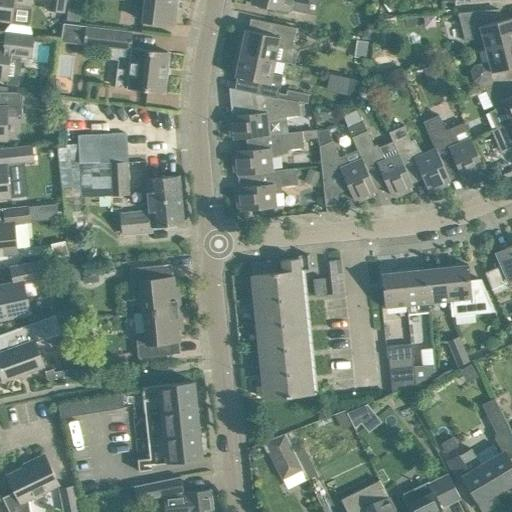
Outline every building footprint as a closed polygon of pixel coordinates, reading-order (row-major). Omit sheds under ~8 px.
[(13,4),(30,6),(31,0),(0,0),(0,20),(11,21),(13,4)] [(65,11),(66,0),(47,0),(46,8),(65,11)] [(174,24),(177,0),(145,0),(143,20),(174,24)] [(251,0),(251,3),(290,11),(290,9),(305,12),(307,0),(251,0)] [(486,49),(511,41),(511,16),(494,22),(491,9),(458,13),(465,41),(483,36),(486,49)] [(236,51),(275,60),(278,47),(292,50),(296,27),(271,22),(269,34),(245,29),(244,35),(240,34),(236,51)] [(85,25),(83,43),(84,44),(110,47),(109,56),(118,57),(115,86),(128,87),(164,92),(169,52),(130,48),(132,31),(86,25),(85,25)] [(10,55),(31,57),(34,34),(6,31),(4,45),(0,44),(0,79),(7,80),(10,55)] [(356,39),(353,56),(365,58),(367,41),(356,39)] [(486,89),(510,81),(506,68),(511,66),(511,41),(486,49),(489,61),(484,63),(482,61),(474,64),(470,68),(472,79),(479,82),(481,90),(486,89)] [(272,73),(275,60),(236,51),(232,69),(237,70),(235,76),(256,80),(253,92),(277,98),(277,97),(278,94),(282,75),(272,73)] [(392,52),(372,58),(377,74),(397,69),(392,52)] [(438,61),(411,72),(413,76),(425,71),(428,77),(430,82),(444,76),(442,71),(438,61)] [(498,127),(511,122),(511,121),(511,86),(510,81),(486,89),(495,111),(492,112),(498,127)] [(307,103),(309,94),(287,89),(286,94),(278,92),(278,94),(277,97),(295,101),(299,101),(301,102),(307,103)] [(0,140),(7,140),(7,116),(22,116),(23,92),(0,91),(0,140)] [(253,92),(250,91),(252,113),(232,115),(232,118),(229,119),(230,135),(234,135),(234,139),(255,136),(269,134),(268,121),(284,116),(284,117),(301,115),(301,114),(308,113),(307,103),(301,102),(299,101),(277,97),(277,98),(253,92)] [(33,94),(32,101),(38,107),(46,107),(46,94),(33,94)] [(443,165),(454,160),(462,179),(466,178),(467,181),(482,174),(481,171),(485,170),(471,137),(457,143),(448,129),(445,130),(439,114),(423,121),(435,148),(443,165)] [(374,146),(367,130),(363,121),(347,127),(360,158),(361,158),(371,180),(372,180),(383,175),(391,195),(394,193),(395,196),(411,189),(410,186),(413,185),(409,175),(408,175),(398,153),(397,153),(385,159),(376,144),(374,146)] [(502,151),(511,147),(511,149),(511,121),(511,122),(511,124),(511,132),(503,137),(502,151)] [(435,148),(422,154),(414,139),(411,141),(404,125),(388,132),(397,153),(398,153),(408,175),(409,175),(420,170),(428,190),(431,188),(432,191),(448,184),(447,182),(450,180),(443,165),(435,148)] [(273,170),(272,170),(271,156),(288,152),(287,149),(304,147),(303,139),(318,137),(317,130),(317,129),(269,134),(255,136),(256,148),(235,151),(236,154),(232,154),(234,171),(237,171),(238,174),(259,172),(273,170)] [(339,157),(332,140),(327,129),(317,130),(318,137),(319,146),(323,185),(325,204),(325,205),(326,205),(326,204),(325,204),(324,185),(337,184),(346,180),(349,188),(354,199),(357,198),(358,201),(374,194),(372,191),(376,190),(375,188),(372,180),(371,180),(361,158),(360,158),(348,163),(343,158),(340,160),(339,157)] [(82,196),(82,197),(83,197),(129,194),(126,133),(79,135),(82,196)] [(24,178),(22,163),(33,161),(32,146),(0,148),(0,198),(10,198),(8,180),(24,178)] [(497,164),(486,169),(489,179),(500,174),(497,164)] [(310,166),(304,180),(316,186),(321,172),(310,166)] [(259,172),(260,184),(239,186),(239,190),(236,190),(238,207),(241,207),(241,210),(276,207),(275,192),(281,189),(281,186),(298,184),(296,167),(272,170),(273,170),(259,172)] [(149,202),(181,199),(179,175),(147,178),(149,202)] [(152,226),(183,223),(181,199),(149,202),(150,210),(123,213),(125,233),(152,230),(152,226)] [(0,254),(17,253),(17,248),(14,223),(28,221),(58,218),(56,203),(4,209),(0,209),(0,254)] [(88,227),(86,209),(64,211),(65,229),(88,227)] [(511,283),(511,281),(511,280),(511,244),(497,251),(500,259),(497,267),(485,272),(494,294),(511,286),(511,283)] [(265,399),(318,393),(318,391),(312,392),(300,270),(310,269),(308,254),(307,254),(307,257),(251,263),(252,276),(254,276),(255,284),(253,284),(255,301),(257,301),(258,309),(256,309),(257,325),(259,325),(260,334),(258,334),(260,350),(262,350),(263,358),(261,358),(262,375),(264,374),(265,383),(263,383),(265,399)] [(333,294),(344,293),(340,259),(329,260),(333,294)] [(14,282),(0,284),(0,320),(30,314),(26,296),(36,294),(33,281),(43,278),(40,260),(11,267),(14,282)] [(143,312),(180,308),(178,287),(174,287),(173,277),(165,277),(164,264),(129,267),(131,287),(140,286),(143,312)] [(446,267),(450,300),(452,316),(495,311),(481,279),(470,280),(469,264),(446,267)] [(439,301),(450,300),(446,267),(425,269),(429,311),(440,310),(439,301)] [(97,268),(82,269),(83,282),(98,281),(97,268)] [(408,313),(429,311),(425,269),(407,271),(404,271),(407,304),(408,313)] [(385,307),(407,304),(404,271),(381,273),(385,307)] [(315,296),(326,294),(325,277),(313,278),(315,296)] [(35,341),(61,332),(74,326),(73,307),(55,314),(19,327),(25,343),(0,351),(0,372),(3,381),(44,366),(35,341)] [(138,358),(139,357),(173,354),(172,341),(180,340),(178,329),(183,329),(180,308),(143,312),(145,337),(136,337),(138,358)] [(458,365),(470,360),(460,336),(448,341),(458,365)] [(399,344),(386,345),(387,352),(387,356),(388,356),(390,368),(414,365),(412,353),(411,342),(399,344)] [(433,363),(414,365),(415,382),(434,374),(433,363)] [(471,363),(459,370),(467,382),(478,376),(471,363)] [(390,368),(392,392),(415,382),(414,365),(390,368)] [(196,407),(194,381),(142,386),(145,412),(196,407)] [(59,405),(59,410),(61,418),(124,407),(122,394),(59,405)] [(511,442),(511,433),(494,398),(481,404),(503,446),(501,447),(502,448),(511,442)] [(368,405),(347,413),(352,422),(352,423),(353,425),(355,429),(361,424),(374,413),(368,405)] [(199,432),(196,407),(145,412),(148,437),(199,432)] [(352,422),(347,412),(345,409),(334,414),(340,427),(343,426),(344,427),(352,423),(352,422)] [(202,458),(199,432),(148,437),(150,457),(137,458),(139,470),(152,469),(151,464),(202,458)] [(285,433),(262,442),(262,443),(265,442),(283,478),(302,469),(307,478),(306,478),(307,479),(308,479),(294,452),(285,433)] [(493,493),(511,481),(511,464),(504,452),(500,454),(493,443),(475,454),(471,448),(449,461),(469,495),(474,492),(484,509),(498,501),(493,493)] [(303,447),(294,452),(308,479),(317,475),(303,447)] [(15,490),(2,497),(9,511),(30,511),(29,499),(59,485),(45,456),(25,466),(24,464),(23,464),(24,466),(7,475),(15,490)] [(429,480),(403,493),(408,504),(412,511),(443,511),(441,507),(460,497),(449,474),(448,472),(429,481),(429,480)] [(183,492),(180,476),(148,482),(150,496),(164,493),(164,495),(165,511),(213,511),(211,489),(183,492)] [(396,511),(382,483),(360,493),(369,511),(396,511)] [(67,511),(79,509),(77,496),(76,496),(73,484),(58,487),(63,511),(67,511)] [(96,496),(81,497),(83,511),(97,509),(96,496)]
